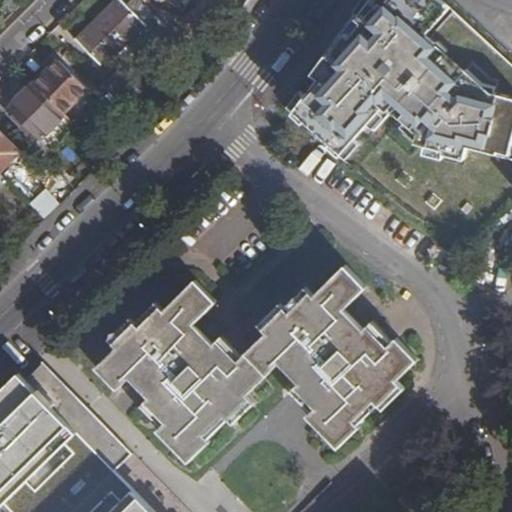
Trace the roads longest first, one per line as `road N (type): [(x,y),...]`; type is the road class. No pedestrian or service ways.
road 1 (unclassified): [(210,110),(454,301)]
road 2 (tertiary): [(0,316),(210,110)]
road 3 (unclassified): [(333,511),(462,386)]
road 4 (tertiary): [(210,110),(296,0)]
